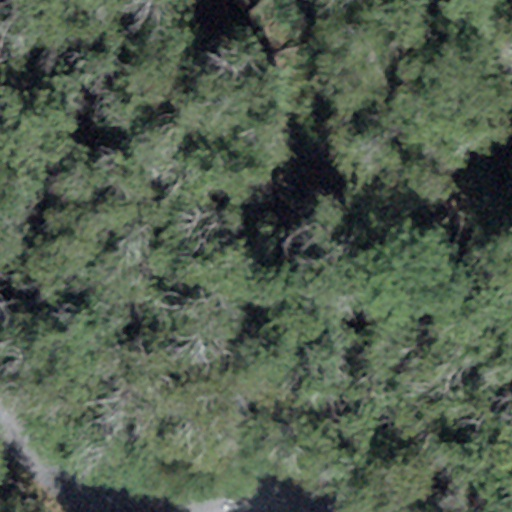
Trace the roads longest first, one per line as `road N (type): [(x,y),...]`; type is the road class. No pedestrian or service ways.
road 1 (unclassified): [(103,511),(52,483),(0,432)]
road 2 (unclassified): [(297,511),(281,505),(178,511)]
